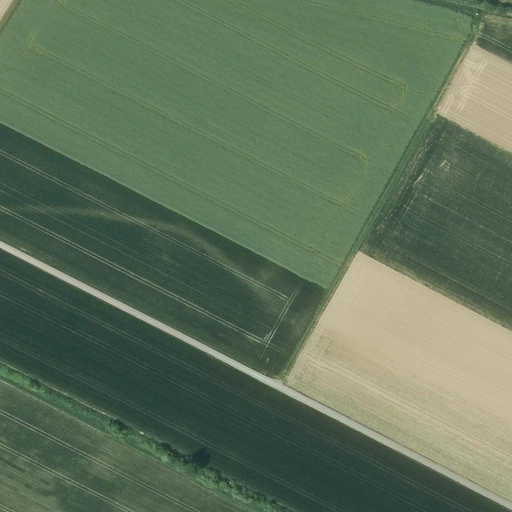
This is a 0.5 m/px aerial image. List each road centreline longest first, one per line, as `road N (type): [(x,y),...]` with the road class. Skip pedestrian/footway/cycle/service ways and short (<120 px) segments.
road 1 (track): [(511,507),(0,245)]
road 2 (track): [(480,20),(276,386)]
